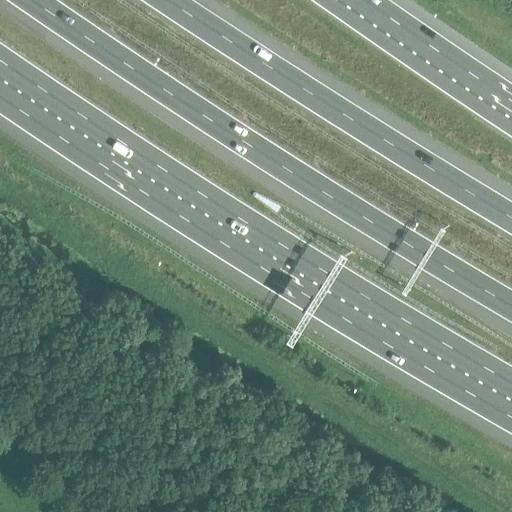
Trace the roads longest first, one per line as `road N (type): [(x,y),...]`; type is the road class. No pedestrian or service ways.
road 1 (motorway): [(0,61),(368,299),(511,381)]
road 2 (motorway): [(29,0),(186,114),(511,313)]
road 3 (motorway): [(511,218),(169,0)]
road 4 (motorway): [(511,116),(340,0)]
road 5 (unclassified): [(104,511),(0,392)]
